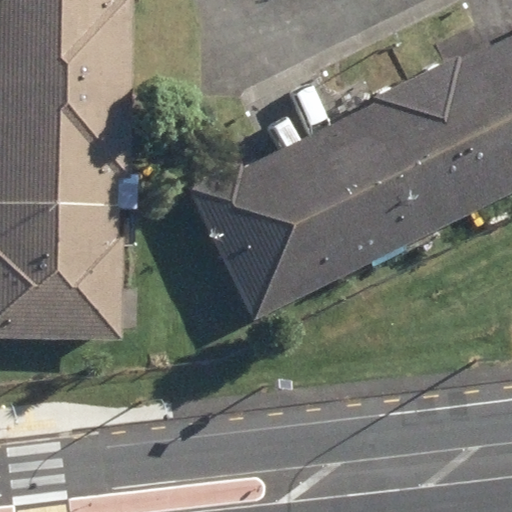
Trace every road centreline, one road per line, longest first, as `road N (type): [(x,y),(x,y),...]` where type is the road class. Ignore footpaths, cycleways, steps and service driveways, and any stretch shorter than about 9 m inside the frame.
road 1 (secondary): [(0,508),(511,444)]
road 2 (residential): [(330,0),(217,55)]
